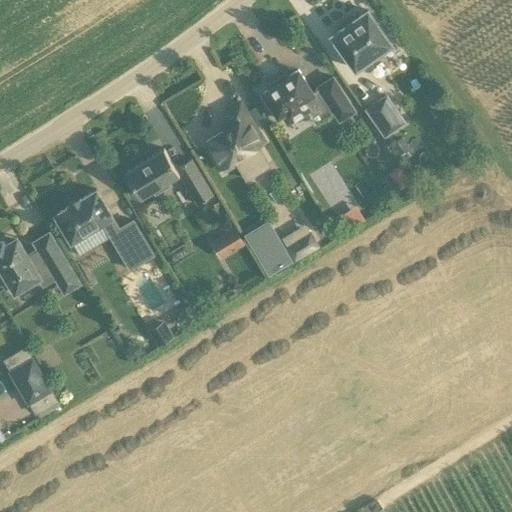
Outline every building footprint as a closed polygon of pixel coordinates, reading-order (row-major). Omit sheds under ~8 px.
[(330,34),(354,68),(390,43),(366,9),(330,34)] [(354,110),(332,76),(316,86),(318,88),(312,92),(297,69),(287,76),(285,72),(285,71),(267,82),(268,83),(270,86),(262,92),(278,117),(283,114),(288,122),(307,110),(316,123),(334,111),(340,120),(354,110)] [(384,135),(403,121),(385,95),(365,109),(384,135)] [(263,140),(239,101),(224,111),(232,125),(203,142),(219,167),(230,160),(233,166),(237,164),(245,178),(268,164),(256,144),(263,140)] [(402,136),(390,146),(400,158),(411,149),(402,136)] [(212,193),(190,158),(175,167),(163,147),(124,171),(126,175),(124,176),(130,186),(132,185),(139,197),(152,189),(154,193),(168,184),(166,181),(178,173),(197,203),(212,193)] [(388,173),(399,189),(410,181),(399,165),(388,173)] [(70,204),(54,213),(80,255),(111,236),(129,268),(153,253),(132,219),(118,227),(95,188),(80,198),(79,196),(69,202),(70,204)] [(268,221),(245,234),(269,273),(291,259),(268,221)] [(234,227),(211,241),(221,258),(244,243),(234,227)] [(286,245),(284,246),(293,261),(320,245),(311,230),(309,231),(286,245)] [(80,285),(49,232),(33,241),(38,248),(27,255),(16,236),(4,244),(1,239),(0,240),(0,276),(6,286),(10,284),(14,291),(38,276),(43,284),(54,277),(65,294),(80,285)] [(164,323),(151,331),(159,344),(172,335),(164,323)] [(25,346),(3,358),(10,369),(8,371),(28,404),(30,403),(36,413),(57,400),(52,391),(52,390),(33,356),(32,357),(25,346)]
